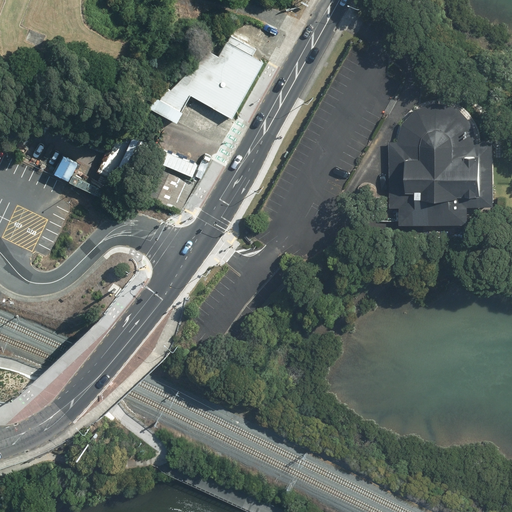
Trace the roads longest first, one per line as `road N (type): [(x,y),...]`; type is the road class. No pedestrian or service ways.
road 1 (secondary): [(0,444),(33,433),(72,402),(157,295),(210,223),(336,0)]
road 2 (track): [(145,231),(138,205),(124,194),(0,136)]
